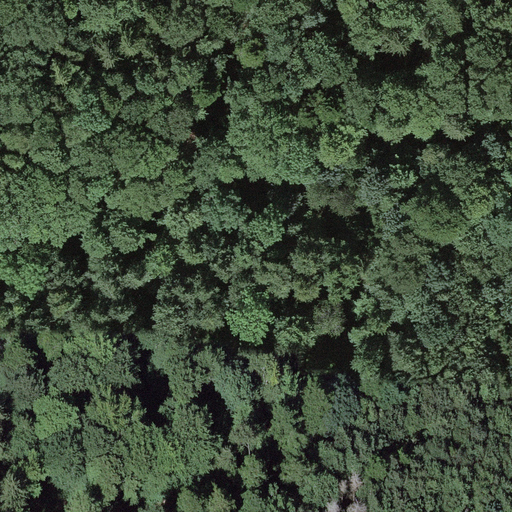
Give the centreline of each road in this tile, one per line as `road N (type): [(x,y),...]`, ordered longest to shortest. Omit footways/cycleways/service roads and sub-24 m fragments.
road 1 (track): [(0,405),(324,286),(511,259)]
road 2 (track): [(0,229),(176,168),(511,109)]
road 3 (track): [(195,511),(310,470)]
